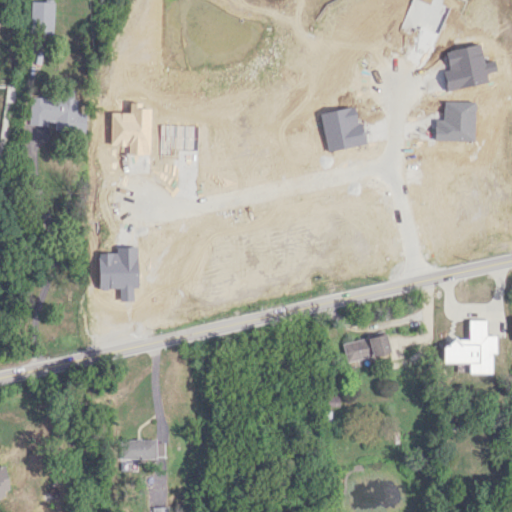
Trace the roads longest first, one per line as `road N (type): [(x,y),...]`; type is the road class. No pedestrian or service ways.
road 1 (tertiary): [(0,374),(511,259)]
road 2 (residential): [(149,211),(391,165)]
road 3 (residential): [(405,85),(388,137),(419,280)]
